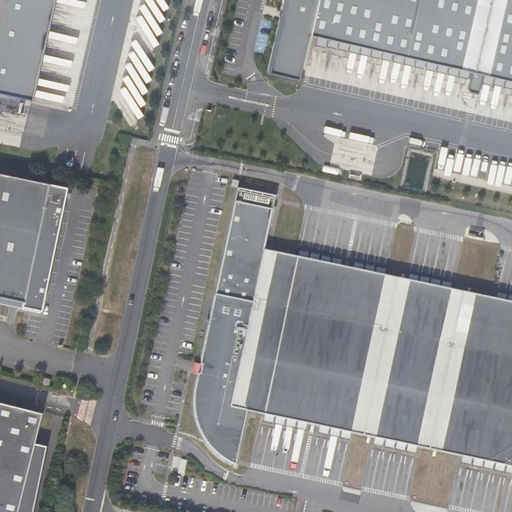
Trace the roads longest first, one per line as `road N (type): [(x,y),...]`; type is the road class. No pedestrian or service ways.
road 1 (residential): [(91,511),(201,0)]
road 2 (unknown): [(155,436),(147,486),(245,511)]
